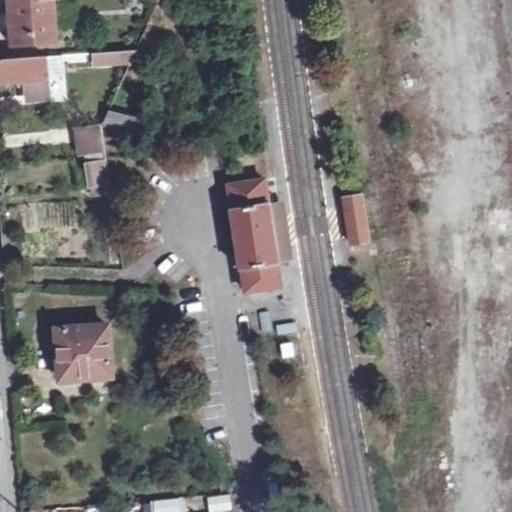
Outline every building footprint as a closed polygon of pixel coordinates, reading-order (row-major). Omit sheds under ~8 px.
[(40,0),(16,2),(13,3),(14,25),(16,47),(59,44),(55,0),(40,0)] [(92,51),(92,66),(135,66),(135,51),(92,51)] [(0,63),(0,84),(25,83),(27,104),(50,102),(47,60),(0,63)] [(134,133),(138,117),(108,109),(103,125),(134,133)] [(107,153),(104,132),(81,133),(81,144),(83,143),(85,157),(107,153)] [(108,163),(88,165),(91,190),(112,189),(108,163)] [(271,181),(232,188),(236,211),(232,213),(238,245),(242,271),(246,270),(249,282),(250,294),(289,288),(285,265),(280,238),(275,205),(271,181)] [(342,197),(352,246),(373,242),(363,193),(342,197)] [(280,238),(285,265),(295,263),(285,204),(275,205),(280,238)] [(109,330),(60,335),(63,384),(113,379),(111,355),(109,330)] [(181,511),(181,500),(152,500),(152,511),(181,511)]
